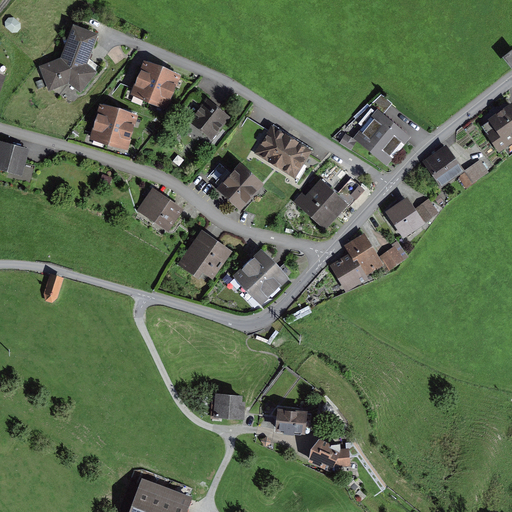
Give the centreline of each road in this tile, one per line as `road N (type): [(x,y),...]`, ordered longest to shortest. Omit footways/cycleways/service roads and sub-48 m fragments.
road 1 (residential): [(0,128),(152,172),(233,225),(326,258)]
road 2 (residential): [(87,22),(247,93),(390,186)]
road 3 (residential): [(326,258),(257,323),(147,296)]
road 4 (unclassified): [(147,296),(142,325),(178,402),(205,425),(231,432)]
road 5 (residential): [(511,82),(390,186)]
road 6 (residential): [(0,264),(123,289)]
